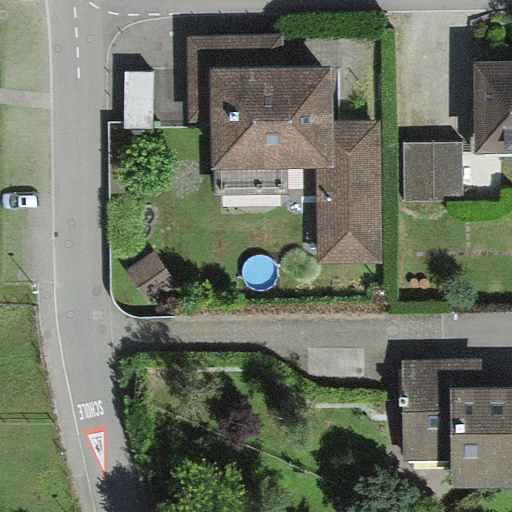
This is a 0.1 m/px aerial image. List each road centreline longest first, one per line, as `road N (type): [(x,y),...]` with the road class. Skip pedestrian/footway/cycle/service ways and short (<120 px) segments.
road 1 (residential): [(81,332),(511,329)]
road 2 (residential): [(81,332),(77,34),(88,0)]
road 3 (residential): [(113,511),(81,332)]
